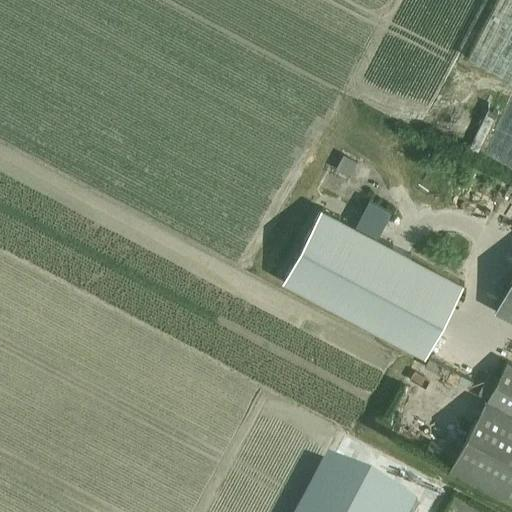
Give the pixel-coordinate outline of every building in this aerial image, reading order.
[(511,0),(497,0),(468,56),(511,78),(511,0)] [(369,176),(387,186),(394,173),(376,163),(369,176)] [(426,354),(464,282),(322,207),(283,279),(426,354)] [(511,277),(495,309),(511,317),(511,277)] [(438,359),(471,374),(475,365),(453,356),(460,341),(448,336),(438,359)] [(413,371),(396,402),(431,421),(436,412),(446,417),(458,394),(459,394),(466,381),(414,352),(406,367),(413,371)] [(479,413),(511,429),(511,362),(507,360),(479,413)] [(511,429),(479,413),(451,466),(511,498),(511,429)] [(436,414),(430,428),(444,434),(449,420),(436,414)] [(330,459),(302,511),(415,511),(419,506),(330,459)]
